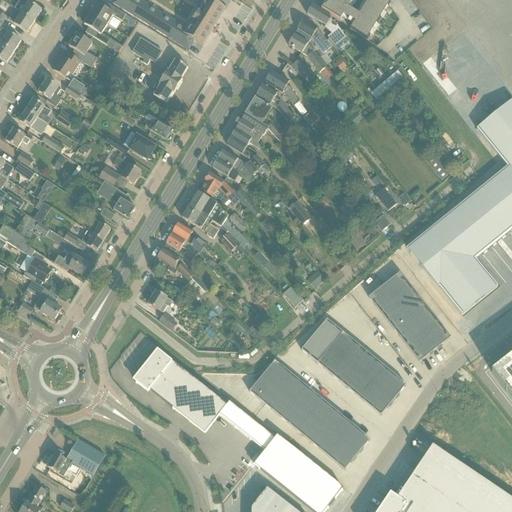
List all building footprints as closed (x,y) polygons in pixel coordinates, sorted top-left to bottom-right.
[(21,0),(15,10),(21,13),(35,22),(42,12),(33,6),(28,3),(29,1),(26,0),(21,0)] [(117,0),(114,5),(190,52),(196,42),(204,47),(226,11),(218,6),(221,0),(196,0),(205,6),(190,31),(138,0),(117,0)] [(367,41),(390,5),(381,0),(369,0),(359,17),(348,9),(353,0),(331,0),(328,5),(326,4),(322,10),(341,21),(344,16),(355,24),(350,31),(367,41)] [(122,22),(126,16),(111,7),(108,12),(97,5),(90,15),(107,26),(113,17),(122,22)] [(313,6),(307,15),(326,27),(324,28),(331,34),(327,38),(335,48),(347,38),(338,27),(339,26),(330,20),(332,18),(313,6)] [(8,21),(19,28),(27,34),(35,22),(21,13),(17,19),(11,16),(8,21)] [(102,34),(107,26),(90,15),(84,25),(95,32),(92,38),(107,46),(111,40),(102,34)] [(131,21),(127,27),(132,29),(135,24),(131,21)] [(304,21),(295,35),(309,43),(311,40),(323,55),(332,48),(318,30),(304,21)] [(1,43),(14,52),(21,42),(13,36),(2,29),(0,32),(0,33),(5,37),(1,43)] [(75,51),(71,57),(80,62),(91,69),(97,60),(87,53),(92,44),(77,35),(72,43),(69,48),(75,51)] [(288,46),(297,51),(307,57),(306,57),(319,74),(320,73),(326,81),(333,76),(308,44),(309,43),(295,35),(288,46)] [(132,53),(143,60),(145,57),(155,64),(157,61),(162,53),(141,40),(136,48),(132,53)] [(0,59),(7,64),(14,52),(1,43),(0,44),(0,59)] [(53,71),(61,76),(65,79),(67,76),(68,77),(70,74),(72,76),(76,70),(80,63),(79,63),(80,62),(71,57),(68,55),(65,60),(61,58),(53,71)] [(340,58),(336,61),(337,63),(336,64),(341,71),(346,67),(340,58)] [(159,85),(160,86),(153,97),(166,104),(173,94),(174,94),(182,80),(181,80),(188,69),(175,61),(168,72),(167,71),(159,85)] [(304,81),(310,76),(298,61),(292,66),(304,81)] [(265,84),(274,89),(287,97),(287,98),(292,105),(293,107),(300,102),(294,94),(291,92),(293,90),(287,86),(289,82),(279,76),(272,72),(265,84)] [(397,73),(384,84),(389,90),(403,79),(397,73)] [(46,102),(54,108),(55,108),(57,105),(58,106),(62,100),(57,96),(60,90),(58,89),(59,88),(55,86),(47,80),(46,81),(47,81),(39,93),(39,92),(38,93),(48,99),(46,102)] [(69,87),(69,88),(79,94),(84,87),(74,80),(69,87)] [(105,82),(103,85),(104,89),(106,91),(110,90),(111,88),(111,83),(108,81),(105,82)] [(260,92),(257,98),(265,103),(276,110),(288,124),(294,118),(280,102),(274,99),(277,94),(273,91),(264,86),(263,88),(261,88),(259,91),(260,92)] [(83,97),(79,94),(69,88),(65,93),(77,101),(78,99),(83,102),(85,98),(83,97)] [(33,100),(26,111),(32,115),(38,119),(44,123),(51,112),(33,100)] [(266,119),(271,110),(264,105),(255,100),(246,115),(267,127),(277,139),(276,139),(287,151),(290,149),(280,136),(282,134),(272,122),(266,119)] [(511,170),(511,175),(417,257),(472,322),(508,291),(485,265),(511,241),(511,105),(480,133),(511,170)] [(44,123),(38,119),(32,115),(26,111),(19,122),(37,134),(41,136),(48,125),(44,123)] [(313,111),(303,119),(310,127),(319,119),(313,111)] [(461,116),(468,125),(474,121),(466,111),(461,116)] [(159,137),(167,143),(168,141),(170,141),(172,139),(171,137),(175,132),(166,126),(165,124),(164,123),(161,121),(158,123),(143,112),(141,116),(150,122),(146,128),(159,137)] [(348,119),(354,127),(362,120),(356,113),(348,119)] [(69,128),(73,122),(61,115),(57,121),(69,128)] [(137,123),(125,115),(121,121),(133,129),(137,123)] [(276,140),(276,139),(277,139),(267,127),(246,115),(242,122),(264,135),(267,130),(276,140)] [(88,129),(91,124),(85,120),(82,125),(88,129)] [(255,140),(258,142),(262,136),(263,137),(264,135),(242,122),(237,129),(255,140)] [(234,134),(233,137),(247,146),(249,144),(259,151),(261,147),(258,143),(258,142),(255,140),(237,129),(237,130),(235,130),(234,133),(234,134)] [(354,129),(348,133),(352,139),(358,134),(354,129)] [(6,142),(15,147),(17,149),(22,142),(27,146),(31,141),(22,136),(14,130),(6,142)] [(61,154),(65,148),(46,137),(43,142),(61,154)] [(137,155),(148,162),(149,161),(150,162),(153,156),(152,156),(156,149),(147,143),(137,137),(133,143),(129,150),(109,137),(105,143),(114,149),(121,153),(126,157),(126,156),(130,151),(136,155),(137,155)] [(227,144),(227,145),(227,146),(235,151),(248,159),(251,155),(245,151),(247,146),(233,137),(230,141),(228,141),(227,144)] [(320,138),(311,145),(321,157),(329,150),(320,138)] [(337,138),(327,146),(334,154),(344,146),(337,138)] [(81,151),(79,154),(83,157),(85,154),(87,155),(90,150),(83,145),(80,151),(81,151)] [(224,151),(218,160),(237,171),(239,175),(247,185),(248,184),(254,180),(252,176),(258,172),(249,162),(245,165),(232,157),(224,151)] [(113,166),(118,168),(125,173),(121,179),(125,181),(133,186),(141,173),(122,162),(126,157),(121,153),(113,166)] [(18,160),(29,168),(33,162),(22,154),(18,160)] [(256,155),(251,159),(258,167),(263,163),(256,155)] [(434,155),(425,162),(441,181),(450,174),(434,155)] [(60,158),(56,163),(62,166),(65,161),(60,158)] [(7,179),(13,169),(11,167),(4,163),(0,159),(0,175),(4,178),(7,179)] [(218,160),(213,169),(221,175),(234,183),(239,175),(237,171),(218,160)] [(14,172),(29,182),(32,178),(34,179),(37,175),(35,174),(34,175),(19,164),(14,172)] [(77,186),(85,170),(80,168),(73,184),(77,186)] [(120,177),(105,169),(99,179),(113,188),(120,177)] [(206,181),(205,182),(206,183),(201,191),(213,199),(219,190),(220,189),(227,198),(229,196),(233,193),(225,184),(218,180),(210,175),(209,176),(207,176),(205,179),(206,181)] [(377,177),(371,182),(376,187),(381,182),(377,177)] [(66,182),(61,189),(66,192),(71,184),(68,181),(67,183),(66,182)] [(42,190),(37,199),(43,203),(53,186),(46,182),(41,190),(42,190)] [(118,205),(114,212),(124,218),(128,221),(136,209),(122,201),(125,196),(106,184),(101,192),(107,195),(105,197),(113,202),(118,205)] [(254,206),(241,190),(235,195),(248,211),(249,210),(254,217),(259,213),(254,206)] [(384,190),(375,197),(388,213),(397,205),(384,190)] [(190,206),(189,208),(212,222),(221,228),(224,223),(227,217),(216,205),(207,199),(198,193),(190,206)] [(405,193),(399,198),(405,205),(410,201),(405,193)] [(7,195),(3,201),(5,202),(22,213),(25,207),(23,205),(24,204),(8,194),(7,195)] [(363,194),(360,197),(365,202),(368,199),(363,194)] [(324,197),(319,203),(325,208),(330,202),(324,197)] [(96,213),(79,202),(74,209),(92,220),(96,213)] [(296,203),(288,210),(302,227),(310,221),(296,203)] [(189,208),(182,219),(207,235),(206,236),(213,241),(219,231),(210,225),(212,222),(189,208)] [(104,210),(100,216),(111,222),(115,216),(104,210)] [(243,229),(245,227),(234,214),(229,219),(242,234),(245,231),(243,229)] [(383,216),(374,224),(382,233),(391,226),(383,216)] [(34,230),(39,224),(33,220),(22,238),(27,241),(34,230)] [(88,232),(103,241),(110,231),(102,225),(95,221),(91,226),(88,232)] [(39,224),(34,230),(45,237),(50,230),(39,223),(39,224)] [(265,227),(270,236),(277,232),(271,223),(265,227)] [(179,224),(173,235),(190,245),(200,255),(205,246),(197,238),(195,241),(190,237),(193,233),(187,230),(179,224)] [(25,273),(23,277),(34,284),(40,287),(43,283),(44,284),(51,273),(44,268),(46,266),(36,260),(32,257),(35,252),(25,246),(27,241),(22,238),(13,232),(13,233),(3,226),(1,229),(0,230),(0,240),(6,244),(7,243),(21,252),(27,256),(20,269),(25,273)] [(340,236),(355,254),(365,245),(350,227),(340,236)] [(367,243),(375,236),(370,231),(363,238),(367,243)] [(81,243),(88,247),(96,253),(103,241),(88,232),(85,237),(81,243)] [(64,239),(64,240),(74,247),(78,241),(67,234),(66,235),(64,239)] [(173,235),(166,245),(175,250),(179,253),(182,248),(187,251),(185,254),(198,266),(204,260),(200,255),(190,245),(173,235)] [(220,240),(231,252),(237,246),(226,235),(220,240)] [(319,262),(326,256),(320,248),(313,254),(319,262)] [(163,263),(162,265),(170,269),(168,271),(174,276),(178,271),(188,282),(195,275),(183,262),(163,250),(157,260),(163,263)] [(68,254),(64,261),(58,258),(54,265),(67,273),(69,269),(82,277),(89,265),(76,257),(75,258),(68,254)] [(265,258),(260,262),(265,268),(270,263),(265,258)] [(369,299),(420,364),(451,339),(400,274),(369,299)] [(209,290),(195,275),(187,283),(201,298),(212,309),(219,302),(209,290)] [(312,276),(307,281),(314,289),(319,285),(312,276)] [(54,322),(61,310),(45,300),(49,293),(32,283),(26,293),(39,300),(34,309),(54,322)] [(303,302),(291,288),(284,295),(295,308),(303,302)] [(167,307),(169,308),(173,303),(167,299),(164,297),(156,292),(148,305),(163,314),(167,307)] [(238,296),(235,299),(240,306),(244,303),(238,296)] [(179,298),(175,304),(180,307),(183,301),(179,298)] [(33,311),(23,305),(19,311),(29,317),(33,311)] [(172,332),(174,330),(193,347),(195,344),(193,342),(194,341),(177,326),(177,325),(165,315),(160,322),(172,332)] [(219,330),(224,326),(220,320),(215,324),(219,330)] [(327,321),(302,351),(381,417),(406,386),(327,321)] [(259,328),(254,333),(265,344),(270,338),(259,328)] [(157,351),(133,381),(148,393),(149,391),(205,435),(227,407),(172,363),(172,362),(157,351)] [(511,357),(492,374),(511,399),(511,357)] [(268,362),(242,392),(336,473),(362,443),(268,362)] [(276,438),(254,467),(313,511),(325,511),(343,488),(276,438)] [(63,478),(68,471),(72,464),(92,476),(105,455),(79,440),(66,461),(56,455),(48,469),(63,478)] [(511,511),(511,501),(499,493),(432,448),(398,499),(390,495),(378,511),(511,511)] [(36,508),(37,506),(45,493),(37,488),(28,503),(36,508)] [(296,511),(268,492),(254,511),(296,511)] [(66,511),(71,511),(75,508),(65,501),(60,508),(66,511)] [(40,511),(41,511),(40,511),(36,508),(28,503),(27,504),(21,511),(40,511)]
